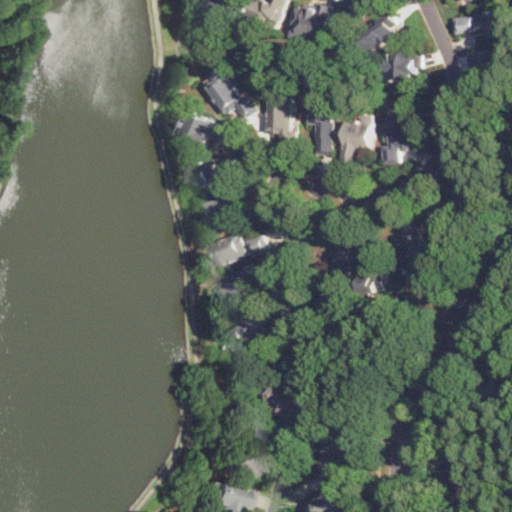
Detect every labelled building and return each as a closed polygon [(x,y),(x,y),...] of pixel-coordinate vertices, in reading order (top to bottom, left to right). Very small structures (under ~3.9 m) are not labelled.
[(207,0),(222,22),(250,3),(247,0),(207,0)] [(259,0),(254,13),(281,25),(291,0),(259,0)] [(336,4),(312,0),(300,0),(294,34),(317,39),(319,31),(330,33),(336,4)] [(373,12),(375,0),(347,0),(346,7),(373,12)] [(511,32),(509,9),(462,15),(464,33),(490,30),(491,35),(511,32)] [(403,37),(394,14),(364,26),(373,49),(403,37)] [(511,66),(510,46),(471,51),(473,71),(511,66)] [(393,81),(423,81),(423,51),(393,51),(393,81)] [(209,78),(229,114),(242,107),(249,119),(264,110),(255,93),(246,97),(229,67),(209,78)] [(300,92),(274,92),(273,130),(285,130),(285,138),(299,138),(300,92)] [(313,122),(322,122),(320,152),(337,153),(341,99),(315,97),(313,122)] [(235,126),(196,110),(188,131),(227,147),(235,126)] [(417,146),(417,112),(393,112),(393,143),(389,143),(389,161),(405,161),(405,146),(417,146)] [(347,160),(363,162),(364,148),(376,149),(378,121),(352,118),(347,160)] [(219,178),(248,173),(245,155),(194,164),(198,189),(221,186),(219,178)] [(466,181),(456,186),(466,205),(488,193),(473,162),(459,169),(466,181)] [(210,229),(238,219),(234,210),(250,204),(244,190),(201,206),(210,229)] [(444,253),(464,246),(450,202),(430,209),(444,253)] [(400,233),(416,280),(437,272),(420,226),(400,233)] [(258,254),(274,246),(265,228),(250,235),(258,254)] [(209,246),(219,268),(253,253),(243,231),(209,246)] [(364,288),(389,289),(390,244),(373,244),(373,268),(364,268),(364,288)] [(351,260),(335,260),(335,275),(326,275),(325,304),(350,305),(351,260)] [(250,290),(261,284),(250,267),(213,290),(228,314),(255,297),(250,290)] [(312,282),(289,282),(289,329),(312,329),(312,282)] [(217,346),(232,365),(259,341),(263,345),(276,334),(266,322),(253,333),(245,322),(217,346)] [(511,397),(511,359),(508,359),(499,394),(511,397)] [(311,420),(319,397),(280,383),(272,406),(311,420)] [(270,418),(237,403),(226,427),(260,441),(270,418)] [(374,442),(358,426),(321,463),(337,479),(374,442)] [(219,467),(249,477),(251,471),(262,475),(267,458),(228,444),(219,467)] [(441,493),(472,507),(484,480),(469,472),(475,460),(459,453),(441,493)] [(205,503),(241,511),(249,511),(254,492),(211,482),(205,503)] [(317,499),(322,511),(348,511),(358,508),(349,485),(317,499)]
